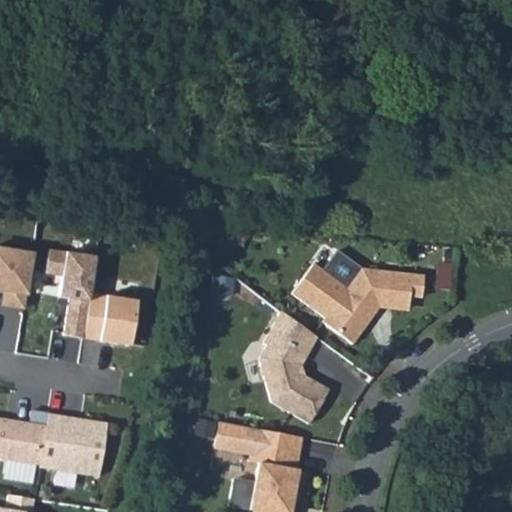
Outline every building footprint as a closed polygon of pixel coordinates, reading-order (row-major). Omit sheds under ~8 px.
[(31,256),(0,250),(0,291),(3,292),(1,306),(22,309),(31,256)] [(62,337),(80,340),(87,297),(93,261),(50,254),(47,274),(63,277),(60,298),(67,300),(62,337)] [(405,288),(418,289),(419,271),(358,265),(344,282),(311,258),(288,289),(322,314),(318,319),(346,340),(361,320),(356,316),(371,298),(387,299),(387,305),(400,305),(404,302),(404,293),(405,288)] [(136,305),(87,297),(80,340),(129,348),(136,305)] [(356,316),(361,320),(372,304),(387,305),(387,299),(371,298),(356,316)] [(311,332),(276,307),(257,341),(261,344),(255,357),(268,402),(305,422),(324,387),(298,373),(291,370),(290,363),(295,363),(311,332)] [(0,460),(36,467),(45,414),(28,411),(26,423),(0,418),(0,460)] [(62,417),(45,414),(36,467),(97,477),(106,424),(72,418),(71,422),(62,421),(62,417)] [(296,434),(213,418),(209,443),(243,449),(245,439),(255,441),(252,459),(248,480),(228,476),(223,502),(249,508),(248,511),(282,511),(286,500),(289,486),(296,487),(299,470),(289,468),(296,434)] [(255,441),(245,439),(243,449),(241,458),(252,459),(255,441)] [(293,501),(296,487),(289,486),(286,500),(293,501)] [(28,511),(30,502),(3,498),(0,511),(28,511)]
